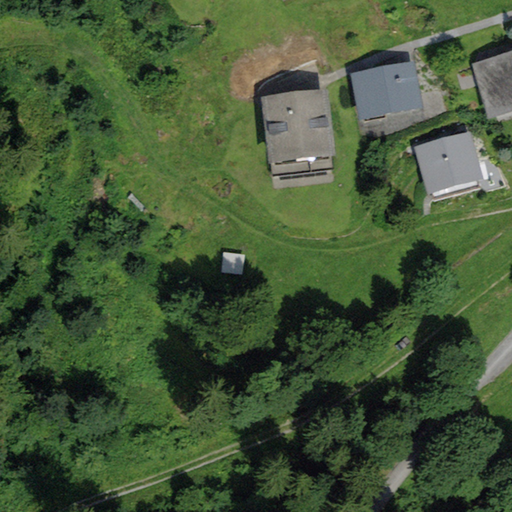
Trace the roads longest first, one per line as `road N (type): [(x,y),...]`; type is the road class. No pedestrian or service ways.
road 1 (residential): [(369,511),(511,339)]
road 2 (residential): [(511,16),(320,80)]
